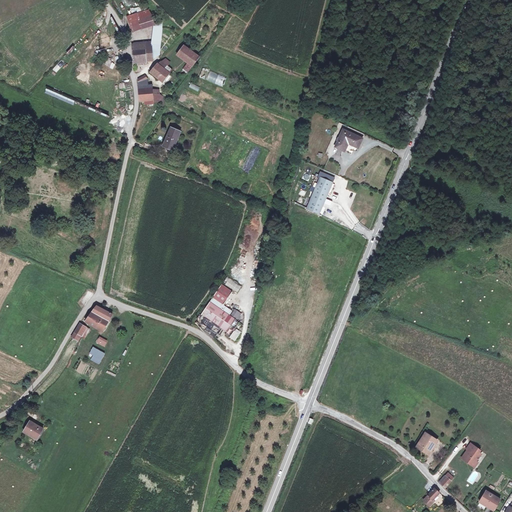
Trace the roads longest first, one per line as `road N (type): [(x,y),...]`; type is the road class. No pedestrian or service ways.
road 1 (secondary): [(309,404),(467,0)]
road 2 (unclassified): [(104,0),(122,27),(136,93),(96,295)]
road 3 (unclassified): [(309,404),(243,374),(208,337),(96,295)]
road 4 (unclassified): [(464,511),(389,441),(309,404)]
road 5 (unclassified): [(96,295),(27,395),(0,416)]
